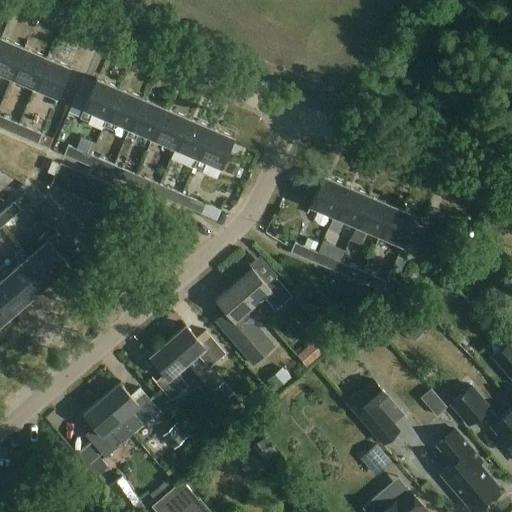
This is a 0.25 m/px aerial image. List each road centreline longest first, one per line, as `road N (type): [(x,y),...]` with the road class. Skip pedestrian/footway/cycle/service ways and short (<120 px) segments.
road 1 (residential): [(0,434),(248,221),(298,115)]
road 2 (residential): [(298,115),(13,0)]
road 3 (residential): [(511,206),(298,115)]
